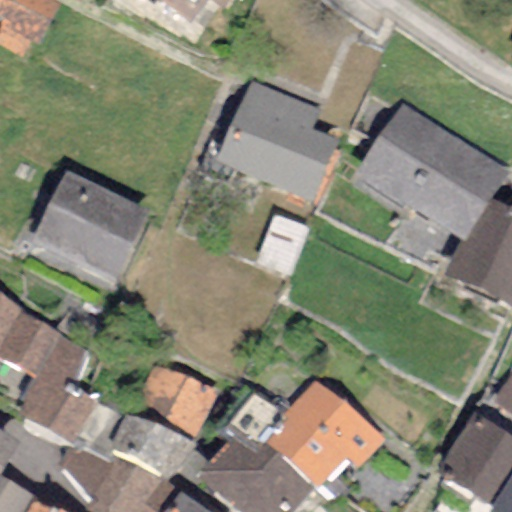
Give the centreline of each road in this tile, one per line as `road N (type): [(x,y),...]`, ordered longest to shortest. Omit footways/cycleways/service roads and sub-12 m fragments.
road 1 (residential): [(511,80),(383,0)]
road 2 (residential): [(0,418),(84,511)]
